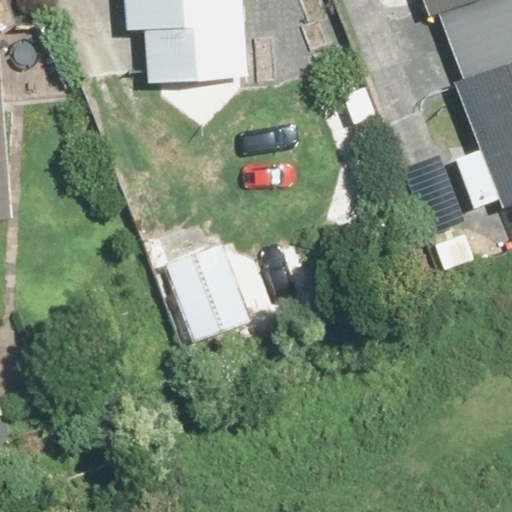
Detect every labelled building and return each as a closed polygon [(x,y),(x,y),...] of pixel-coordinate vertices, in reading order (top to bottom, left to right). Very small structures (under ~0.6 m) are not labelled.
[(0,0),(0,218),(21,217),(4,0),(0,0)] [(157,81),(257,74),(251,0),(133,0),(135,29),(154,28),(157,81)] [(508,197),(511,208),(511,207),(511,0),(431,0),(437,14),(446,11),(471,76),(462,79),(489,148),(463,158),(482,207),(508,197)] [(307,240),(261,260),(282,309),(328,289),(307,240)] [(229,243),(175,265),(208,348),(263,326),(229,243)] [(0,380),(0,451),(26,441),(0,380)]
